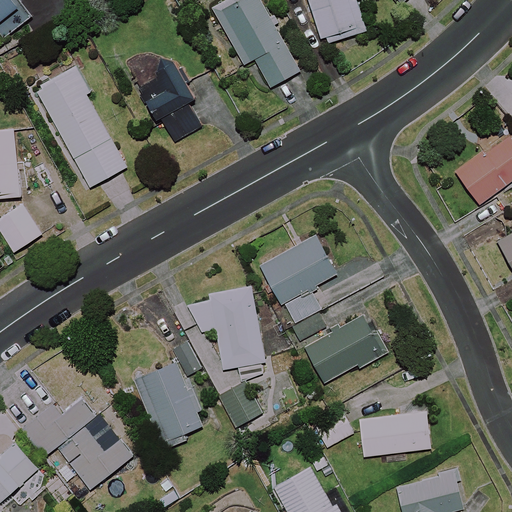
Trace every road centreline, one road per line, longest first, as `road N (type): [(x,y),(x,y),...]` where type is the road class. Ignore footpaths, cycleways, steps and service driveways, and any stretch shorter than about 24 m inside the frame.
road 1 (residential): [(0,332),(81,277),(344,132)]
road 2 (residential): [(344,132),(450,290),(511,436)]
road 3 (residential): [(344,132),(432,75),(511,0)]
